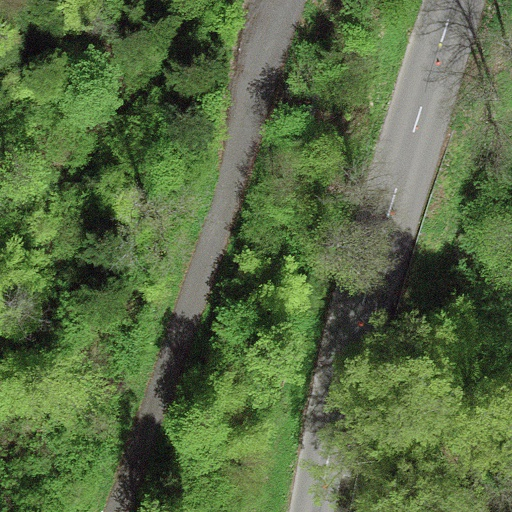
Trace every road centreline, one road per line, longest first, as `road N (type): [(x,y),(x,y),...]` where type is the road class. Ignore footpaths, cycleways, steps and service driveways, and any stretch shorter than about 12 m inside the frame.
road 1 (unclassified): [(288,0),(119,511)]
road 2 (tertiary): [(320,511),(374,269),(451,0)]
